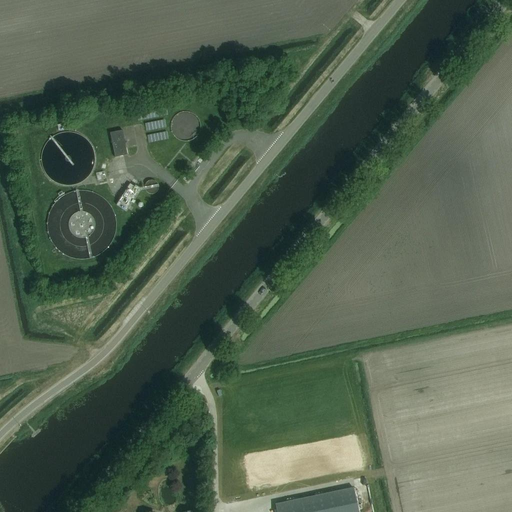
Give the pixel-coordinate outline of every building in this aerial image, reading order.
[(166,121),(147,122),(148,130),(167,128),(166,121)] [(114,158),(127,156),(122,131),(110,134),(114,158)] [(168,131),(149,135),(150,142),(170,139),(168,131)] [(134,188),(130,185),(125,192),(116,206),(126,212),(141,190),(135,186),(134,188)] [(275,505),(276,511),(357,511),(353,489),(275,505)]
